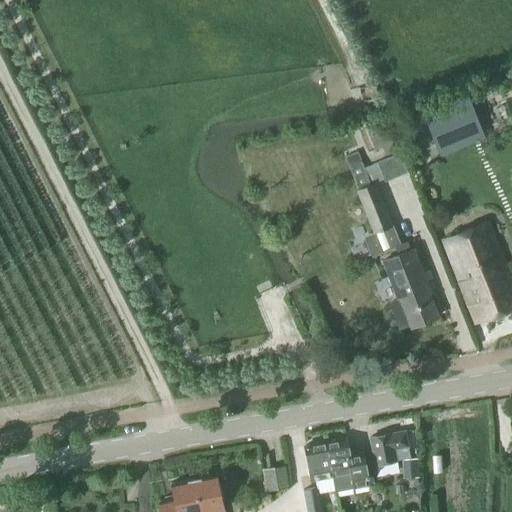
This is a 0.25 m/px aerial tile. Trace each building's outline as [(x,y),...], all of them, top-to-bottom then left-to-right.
[(440,155),(483,138),(468,101),(425,119),(440,155)] [(375,129),(367,132),(374,151),(382,148),(385,156),(396,152),(385,125),(375,129)] [(357,152),(344,157),(348,166),(349,169),(357,190),(356,191),(374,234),(364,238),(371,256),(395,247),(398,253),(384,258),(399,297),(390,301),(400,326),(412,322),(413,324),(438,315),(425,282),(428,281),(414,247),(408,249),(405,241),(399,243),(392,223),(393,223),(378,183),(377,182),(383,180),(384,182),(407,173),(399,154),(376,163),(363,168),(360,161),(357,152)] [(477,321),(511,306),(511,277),(489,219),(443,237),(477,321)] [(384,300),(395,297),(389,276),(379,279),(384,300)] [(394,446),(408,443),(405,428),(370,435),(376,462),(397,458),(394,446)] [(363,450),(349,452),(346,435),(325,439),(332,474),(335,485),(353,481),(354,485),(369,482),(363,450)] [(312,478),(332,474),(325,439),(306,443),(312,478)] [(418,477),(417,458),(401,459),(402,478),(418,477)] [(268,488),(287,486),(285,466),(269,468),(271,479),(267,479),(268,488)] [(219,511),(219,508),(225,507),(217,472),(194,476),(202,511),(219,511)] [(202,511),(194,476),(172,481),(175,495),(160,498),(162,511),(202,511)] [(323,511),(318,485),(304,488),(308,511),(323,511)]
